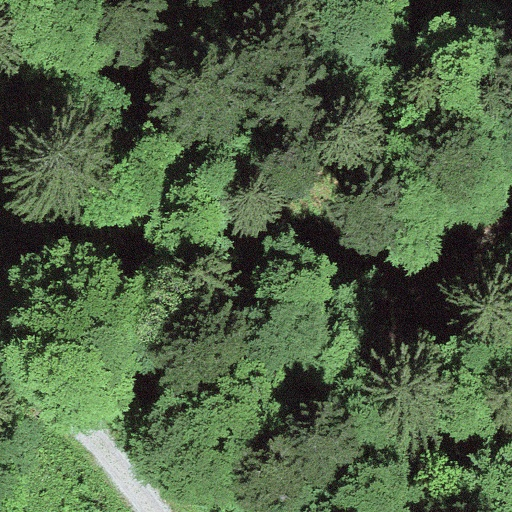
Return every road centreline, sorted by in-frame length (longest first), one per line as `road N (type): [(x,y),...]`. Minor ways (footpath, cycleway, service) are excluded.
road 1 (track): [(133,511),(4,327)]
road 2 (track): [(0,323),(146,275),(188,221)]
road 3 (track): [(233,143),(262,0)]
